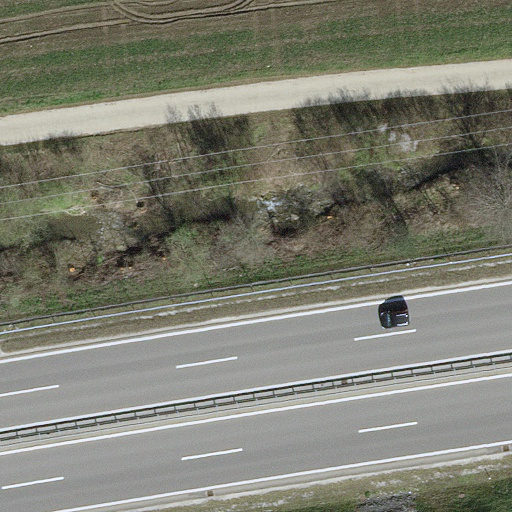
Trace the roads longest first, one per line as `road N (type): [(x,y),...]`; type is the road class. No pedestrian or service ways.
road 1 (motorway): [(0,489),(511,408)]
road 2 (motorway): [(511,315),(0,395)]
road 3 (track): [(0,145),(511,87)]
